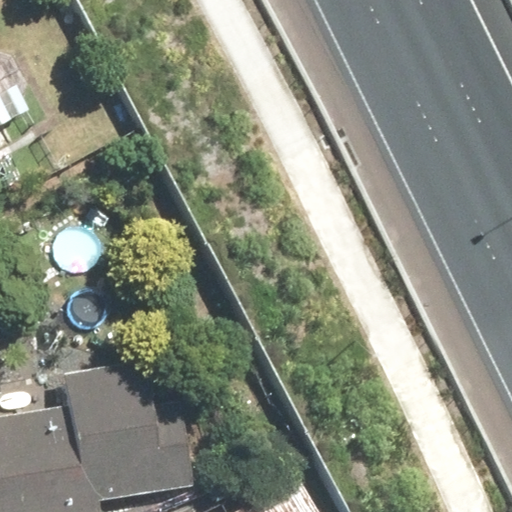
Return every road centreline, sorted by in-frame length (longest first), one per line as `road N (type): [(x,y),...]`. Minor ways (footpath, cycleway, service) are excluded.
road 1 (motorway): [(452,117),(365,0)]
road 2 (motorway): [(452,117),(395,0)]
road 3 (motorway): [(511,229),(452,117)]
